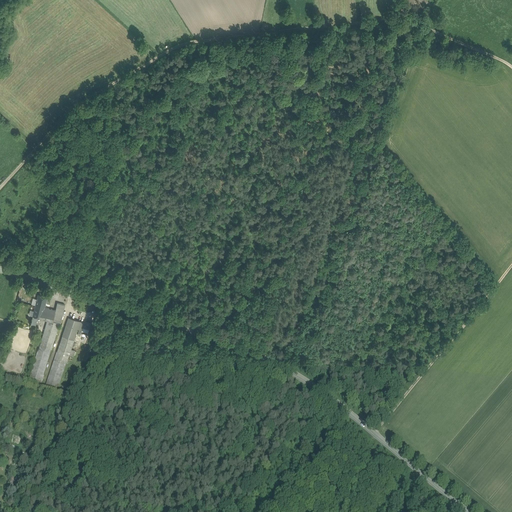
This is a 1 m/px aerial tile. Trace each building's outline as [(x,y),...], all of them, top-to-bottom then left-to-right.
[(46,296),(38,295),(37,298),(35,306),(34,310),(33,316),(37,317),(42,319),(45,307),(47,297),(46,296)] [(56,310),(54,309),(51,321),(59,323),(61,323),(65,305),(57,303),(56,310)] [(54,309),(45,307),(42,319),(48,320),(51,321),(54,309)] [(84,323),(69,318),(66,327),(77,330),(79,331),(81,332),(84,323)] [(51,321),(48,320),(29,381),(41,384),(59,323),(51,321)] [(92,323),(86,321),(83,332),(88,334),(92,323)] [(77,330),(66,327),(46,386),(58,389),(69,355),(71,349),(77,330)]
